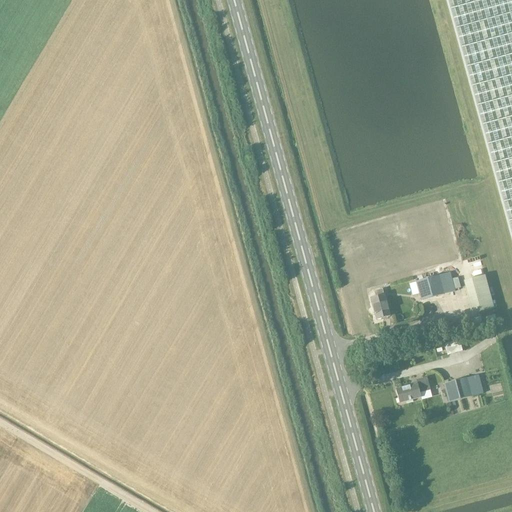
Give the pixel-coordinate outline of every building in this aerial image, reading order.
[(511,0),(445,0),(511,243),(511,0)] [(438,276),(416,282),(420,301),(443,295),(455,292),(454,289),(460,288),(457,278),(451,280),(450,273),(438,276)] [(472,314),(493,309),(484,276),(463,282),(472,314)] [(376,320),(390,317),(384,295),(383,295),(381,290),(374,292),(375,297),(370,299),(376,320)] [(449,295),(454,305),(462,302),(457,292),(449,295)] [(447,356),(462,352),(459,341),(444,345),(447,356)] [(448,403),(471,397),(482,394),(478,375),(443,384),(448,403)] [(416,384),(395,390),(399,404),(420,398),(419,393),(429,390),(427,382),(417,385),(416,384)]
